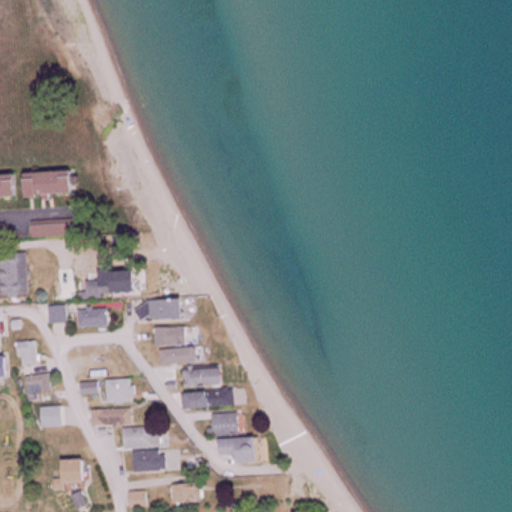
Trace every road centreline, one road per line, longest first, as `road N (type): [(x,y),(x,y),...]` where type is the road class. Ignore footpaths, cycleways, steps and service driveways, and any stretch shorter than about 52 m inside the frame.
road 1 (residential): [(60,346),(124,340),(226,471),(291,472)]
road 2 (residential): [(123,511),(60,346)]
